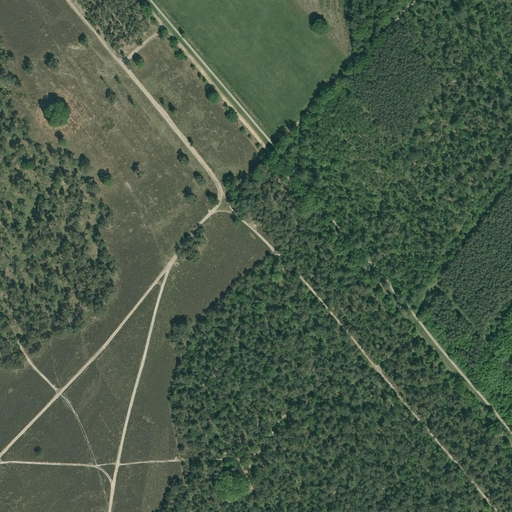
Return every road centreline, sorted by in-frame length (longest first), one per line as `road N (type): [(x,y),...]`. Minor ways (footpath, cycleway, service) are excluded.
road 1 (track): [(0,463),(255,456),(281,417),(340,395),(425,329)]
road 2 (track): [(276,251),(498,511)]
road 3 (track): [(213,210),(0,456)]
road 4 (track): [(511,445),(317,212)]
road 5 (track): [(109,511),(171,261)]
road 6 (track): [(213,210),(221,187),(121,64),(167,20)]
road 7 (track): [(268,152),(415,0)]
road 8 (track): [(141,0),(268,152)]
